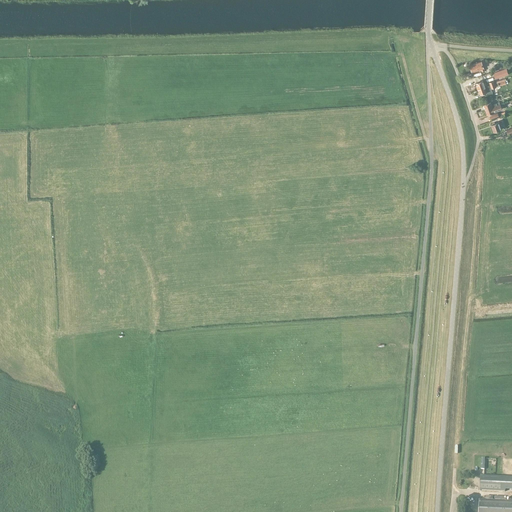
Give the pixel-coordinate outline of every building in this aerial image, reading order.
[(481,61),(476,63),(470,65),(472,72),(481,69),(482,72),(485,71),(481,61)] [(506,68),(494,73),(496,79),(508,75),(506,68)] [(476,83),(478,89),(487,86),(492,84),(495,83),(494,81),(491,82),(486,83),(487,85),(485,86),(483,81),(476,83)] [(491,89),(493,88),(496,87),(495,83),(492,84),(487,86),(478,89),(480,95),(487,92),(486,90),(491,88),(491,89)] [(494,112),(502,109),(500,104),(485,109),(487,115),(494,112)] [(493,132),(502,129),(501,126),(503,125),(502,123),(500,123),(499,122),(491,125),(493,132)] [(480,491),(500,492),(505,492),(505,490),(511,490),(511,476),(481,475),(481,479),(480,491)] [(511,511),(511,501),(480,500),(478,511),(511,511)]
